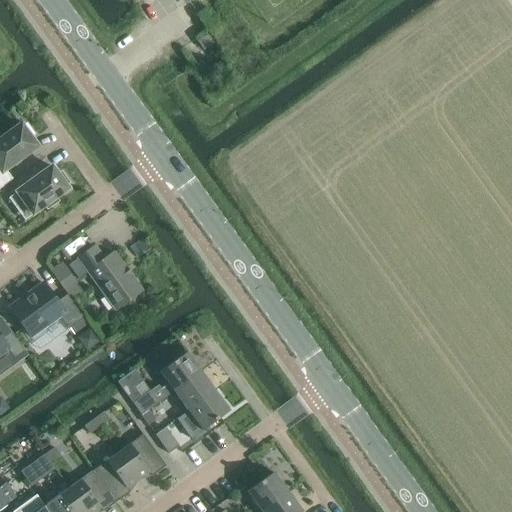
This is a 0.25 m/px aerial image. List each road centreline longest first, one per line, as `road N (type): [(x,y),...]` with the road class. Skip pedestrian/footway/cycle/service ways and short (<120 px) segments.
road 1 (unclassified): [(329,384),(166,156)]
road 2 (unclassified): [(166,156),(51,0)]
road 3 (unclassified): [(422,511),(329,384)]
road 4 (residential): [(150,511),(270,423)]
road 5 (residential): [(0,272),(106,196)]
